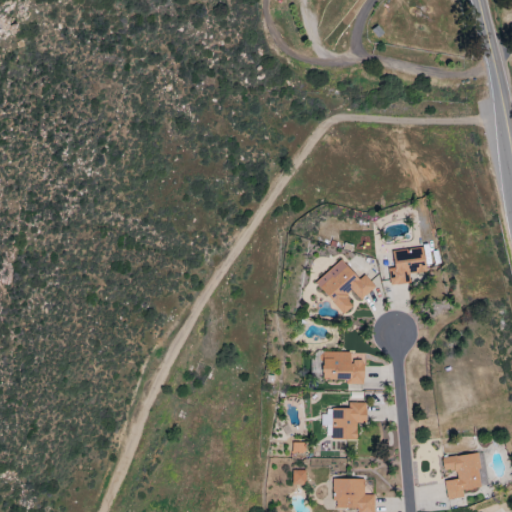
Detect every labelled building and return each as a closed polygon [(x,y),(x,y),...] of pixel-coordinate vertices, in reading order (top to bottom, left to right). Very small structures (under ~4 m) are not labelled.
[(390,251),(393,267),(386,269),(389,286),(409,282),(407,274),(425,271),(421,246),(390,251)] [(314,283),(342,314),(352,305),(344,296),(350,290),(359,300),(374,286),(363,275),(358,279),(340,259),(314,283)] [(362,384),(362,360),(349,361),(349,352),(320,352),(320,379),(346,379),(346,384),(362,384)] [(331,409),(331,415),(320,415),(320,426),(327,426),(328,440),(355,439),(355,423),(364,423),(364,402),(347,403),(347,408),(331,409)] [(291,456),(304,455),(303,442),(291,443),(291,456)] [(443,481),(445,500),(462,497),(461,490),(480,488),(475,453),(440,458),(442,472),(454,470),(455,479),(443,481)] [(290,484),(303,484),(304,471),(291,470),(290,484)] [(373,509),(372,495),(362,495),(362,479),(332,479),(333,510),(373,509)]
